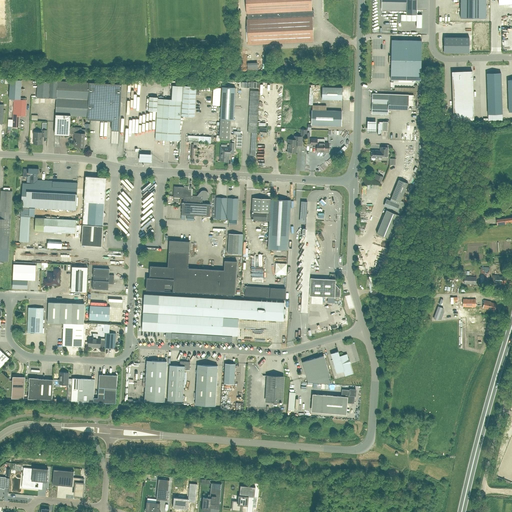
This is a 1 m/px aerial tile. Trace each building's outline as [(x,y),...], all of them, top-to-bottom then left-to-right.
[(312,16),(314,16),(313,10),(312,10),(311,0),(245,0),(246,13),(247,13),(247,19),(248,44),(313,41),(312,16)] [(406,14),(416,14),(416,0),(381,0),(382,10),(406,10),(406,14)] [(460,0),(460,18),(486,18),(485,0),(460,0)] [(475,24),(475,49),(489,49),(489,24),(475,24)] [(469,37),(444,37),(444,52),(469,53),(469,37)] [(421,40),(391,40),(391,80),(421,80),(421,40)] [(452,72),(453,118),(474,117),(472,71),(452,72)] [(501,73),(486,73),(488,114),(502,114),(501,73)] [(10,79),(10,83),(9,98),(14,99),(13,115),(13,118),(13,119),(13,127),(19,127),(19,116),(25,116),(26,100),(21,99),(22,80),(10,79)] [(55,134),(59,134),(70,135),(70,133),(75,134),(74,146),(84,147),(85,130),(82,129),(82,128),(70,127),(71,115),(87,116),(89,83),(50,81),(50,82),(38,81),(37,97),(57,99),(55,134)] [(89,83),(87,116),(87,120),(112,122),(111,131),(119,131),(122,85),(89,83)] [(148,111),(157,111),(155,140),(179,141),(182,100),(183,86),(170,85),(170,88),(172,88),(171,100),(158,99),(158,97),(149,97),(148,111)] [(196,87),(183,86),(181,116),(194,117),(196,87)] [(219,139),(229,139),(230,119),(234,120),(235,88),(222,87),(219,139)] [(322,99),(342,100),(342,88),(322,87),(322,99)] [(408,110),(408,105),(413,106),(414,95),(409,95),(372,93),(371,114),(388,114),(388,109),(408,110)] [(311,125),(341,126),(342,111),(312,110),(311,125)] [(378,122),(377,135),(381,135),(381,131),(387,131),(388,122),(383,121),(383,122),(378,122)] [(377,123),(367,123),(367,133),(376,133),(377,123)] [(42,130),(42,132),(34,132),(34,144),(42,144),(43,136),(47,136),(47,130),(42,130)] [(296,145),(301,145),(302,137),(294,136),(294,140),(288,139),(287,144),(288,144),(288,151),(296,152),(296,145)] [(316,152),(328,152),(328,143),(324,143),(317,142),(317,139),(311,139),(311,145),(317,145),(316,152)] [(221,147),(221,151),(220,161),(228,161),(228,154),(233,154),(234,143),(230,143),(230,147),(221,147)] [(387,156),(388,147),(380,147),(380,151),(371,150),(371,158),(382,158),(382,156),(387,156)] [(139,152),(139,161),(152,161),(152,153),(139,152)] [(37,173),(39,173),(39,168),(29,168),(29,169),(24,169),(23,176),(30,176),(29,183),(23,183),(21,207),(19,241),(29,242),(31,207),(76,210),(77,188),(77,182),(52,181),(37,180),(37,173)] [(84,201),(81,245),(101,246),(103,226),(106,177),(86,176),(84,201)] [(120,178),(131,190),(133,189),(122,177),(120,178)] [(399,179),(390,200),(388,200),(385,206),(387,207),(377,233),(392,240),(402,216),(400,215),(404,205),(403,202),(401,201),(408,183),(399,179)] [(154,184),(143,191),(145,195),(157,187),(154,184)] [(184,197),(184,198),(183,202),(182,202),(181,214),(210,216),(210,204),(202,204),(202,199),(204,199),(205,199),(206,199),(207,198),(207,197),(208,196),(208,195),(208,194),(208,193),(207,192),(206,191),(205,191),(204,191),(203,191),(202,191),(201,192),(200,193),(200,194),(200,195),(200,196),(199,196),(191,196),(191,190),(188,189),(188,187),(174,186),(174,197),(180,198),(180,197),(184,197)] [(0,210),(0,260),(8,261),(12,191),(1,190),(0,210)] [(122,192),(119,194),(129,206),(131,204),(122,192)] [(153,194),(142,203),(145,207),(156,198),(153,194)] [(227,198),(216,197),(215,219),(226,219),(227,198)] [(122,198),(120,201),(129,212),(131,210),(122,198)] [(238,198),(228,198),(227,219),(237,220),(238,198)] [(252,198),(251,220),(269,221),(268,249),(288,250),(290,201),(290,200),(252,198)] [(126,220),(128,218),(118,208),(117,210),(126,220)] [(501,224),(504,223),(511,222),(511,216),(504,218),(501,219),(500,218),(495,219),(496,222),(497,225),(501,224)] [(75,233),(76,219),(35,217),(35,231),(75,233)] [(241,255),(242,231),(214,230),(213,242),(223,242),(223,254),(241,255)] [(146,290),(234,295),(236,261),(224,261),(224,270),(188,268),(190,241),(169,240),(168,267),(157,266),(150,266),(150,268),(149,278),(147,277),(146,290)] [(36,265),(13,264),(13,279),(35,280),(36,265)] [(86,292),(87,267),(72,267),(71,291),(86,292)] [(480,284),(488,285),(489,267),(481,267),(480,284)] [(106,279),(114,279),(114,275),(109,275),(109,269),(93,268),(93,276),(93,280),(106,281),(106,279)] [(59,285),(60,270),(55,270),(55,274),(51,274),(49,276),(48,279),(45,279),(45,284),(59,285)] [(500,284),(506,284),(506,276),(499,275),(493,275),(492,284),(500,284)] [(340,297),(340,290),(335,284),(336,279),(310,278),(309,296),(340,297)] [(114,279),(106,279),(106,281),(93,280),(92,288),(108,289),(108,284),(113,284),(114,279)] [(27,289),(28,281),(13,280),(12,288),(27,289)] [(283,320),(284,302),(159,295),(157,331),(222,335),(223,317),(283,320)] [(475,308),(474,296),(459,297),(460,309),(475,308)] [(484,300),(483,308),(489,309),(489,308),(494,310),(496,303),(490,302),(491,301),(484,300)] [(63,345),(83,346),(85,303),(48,302),(48,322),(63,323),(63,345)] [(89,319),(109,321),(110,307),(90,305),(89,319)] [(442,307),(438,305),(433,318),(437,319),(442,307)] [(43,333),(44,308),(28,307),(27,332),(43,333)] [(100,346),(102,346),(105,346),(105,348),(115,348),(116,333),(105,333),(105,340),(101,340),(101,338),(98,338),(98,334),(93,333),(92,338),(89,338),(88,346),(92,346),(92,347),(100,347),(100,346)] [(0,367),(9,358),(0,349),(0,367)] [(345,376),(353,373),(347,354),(340,356),(338,351),(330,353),(336,373),(343,371),(345,376)] [(308,382),(332,384),(324,355),(302,362),(308,382)] [(164,402),(167,361),(147,360),(144,400),(164,402)] [(189,370),(190,362),(180,361),(180,366),(169,365),(167,400),(183,401),(184,369),(189,370)] [(197,362),(195,405),(215,406),(218,363),(197,362)] [(234,384),(235,364),(225,363),(224,383),(234,384)] [(71,401),(83,401),(93,402),(94,398),(95,379),(72,378),(72,379),(68,378),(69,373),(60,372),(60,380),(58,379),(58,384),(68,384),(72,384),(71,401)] [(0,383),(2,386),(7,389),(6,396),(12,397),(12,398),(23,398),(24,378),(14,377),(13,381),(11,382),(10,381),(9,381),(9,379),(7,379),(7,377),(2,373),(0,375),(0,383)] [(99,374),(99,387),(98,398),(94,398),(93,402),(116,403),(117,375),(99,374)] [(283,377),(268,376),(266,397),(267,397),(266,401),(280,402),(280,403),(282,403),(283,377)] [(28,398),(52,400),(53,379),(29,378),(28,398)] [(355,395),(356,390),(350,389),(350,390),(342,389),(341,396),(322,395),(321,412),(346,414),(347,403),(354,403),(355,395)] [(33,467),(31,480),(47,482),(48,469),(33,467)] [(54,469),(52,484),(63,485),(73,486),(73,485),(75,486),(75,487),(75,488),(75,490),(75,491),(75,495),(77,495),(77,496),(80,496),(82,496),(83,492),(83,488),(84,483),(83,483),(80,483),(80,478),(76,478),(73,478),(74,471),(54,469)] [(146,510),(159,511),(160,503),(159,503),(160,499),(167,500),(169,480),(158,479),(156,499),(156,501),(156,503),(147,502),(146,510)] [(174,497),(173,507),(187,509),(188,501),(196,502),(197,484),(190,483),(188,498),(174,497)] [(202,507),(202,511),(210,511),(211,503),(220,504),(222,484),(211,483),(210,494),(208,494),(208,497),(203,497),(202,507)] [(132,491),(127,502),(133,504),(138,493),(132,491)] [(232,508),(232,510),(236,510),(241,511),(242,504),(243,504),(243,505),(247,505),(248,497),(239,496),(238,501),(238,502),(233,501),(232,508)]
